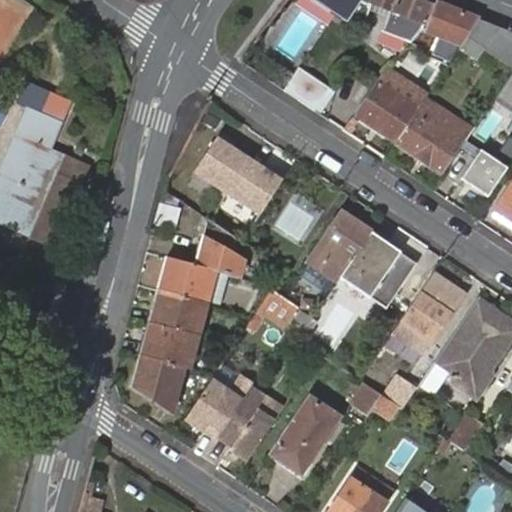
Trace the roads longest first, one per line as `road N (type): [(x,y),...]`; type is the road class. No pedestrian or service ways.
road 1 (residential): [(511,272),(179,46)]
road 2 (tertiary): [(179,46),(152,116),(77,402)]
road 3 (residential): [(77,402),(240,511)]
